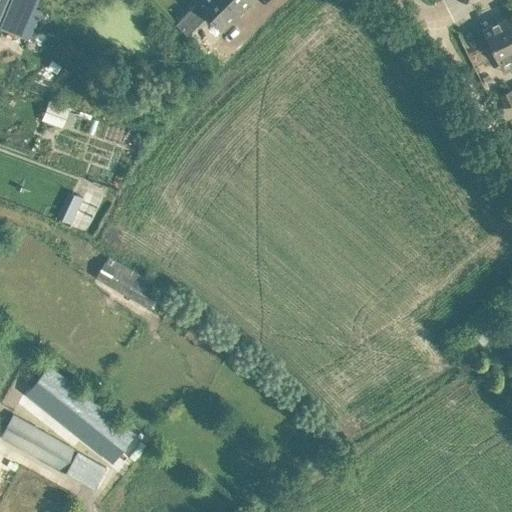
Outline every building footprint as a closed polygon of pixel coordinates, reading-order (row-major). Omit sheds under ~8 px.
[(10,0),(0,25),(0,27),(29,40),(41,10),(36,7),(38,0),(10,0)] [(0,0),(0,25),(10,0),(0,0)] [(222,30),(237,14),(222,0),(198,0),(196,2),(195,3),(222,30)] [(222,0),(237,14),(238,13),(237,12),(249,0),(222,0)] [(511,55),(511,33),(504,18),(482,29),(498,62),(511,55)] [(505,107),(511,103),(511,88),(499,95),(505,107)] [(50,100),(42,120),(61,128),(69,107),(50,100)] [(71,222),(85,197),(70,189),(57,214),(71,222)] [(92,257),(98,246),(83,238),(77,248),(92,257)] [(98,275),(153,307),(165,286),(110,254),(98,275)] [(13,412),(0,433),(0,436),(64,472),(77,449),(13,412)]
